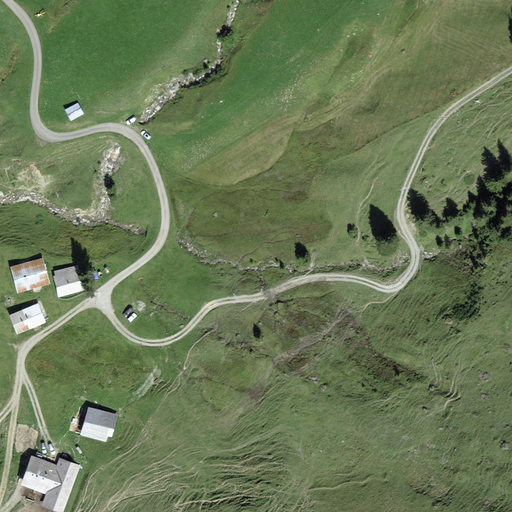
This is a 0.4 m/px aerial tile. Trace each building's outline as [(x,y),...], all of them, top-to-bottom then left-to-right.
[(67,111),(72,118),(81,113),(77,105),(67,111)] [(15,269),(21,289),(48,281),(43,261),(26,266),(26,263),(19,265),(20,267),(15,269)] [(56,272),(61,293),(82,288),(77,266),(56,272)] [(14,317),(19,329),(42,320),(37,308),(14,317)] [(91,411),(84,432),(111,439),(116,417),(91,411)] [(50,493),(46,504),(62,510),(78,468),(62,462),(59,469),(57,468),(44,463),(47,456),(38,453),(26,483),(50,493)]
